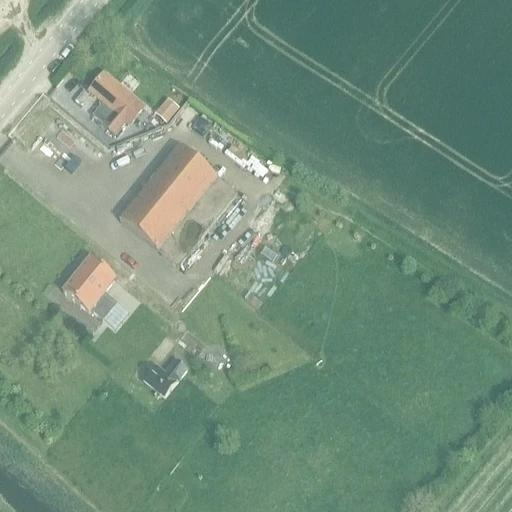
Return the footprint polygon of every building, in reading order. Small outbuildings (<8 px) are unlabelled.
[(91,118),(114,138),(125,125),(128,128),(143,110),(103,76),(88,95),(102,106),(91,118)] [(184,108),(196,89),(183,81),(171,99),(184,108)] [(167,102),(154,117),(165,126),(178,112),(167,102)] [(279,136),(267,152),(283,163),(295,147),(279,136)] [(178,151),(119,224),(176,270),(236,197),(178,151)] [(94,209),(107,219),(117,206),(104,196),(94,209)] [(103,296),(114,283),(88,262),(61,294),(87,315),(89,313),(102,323),(115,306),(103,296)] [(164,328),(154,316),(146,324),(155,334),(164,328)] [(163,401),(189,368),(177,359),(162,377),(154,370),(143,384),(163,401)]
